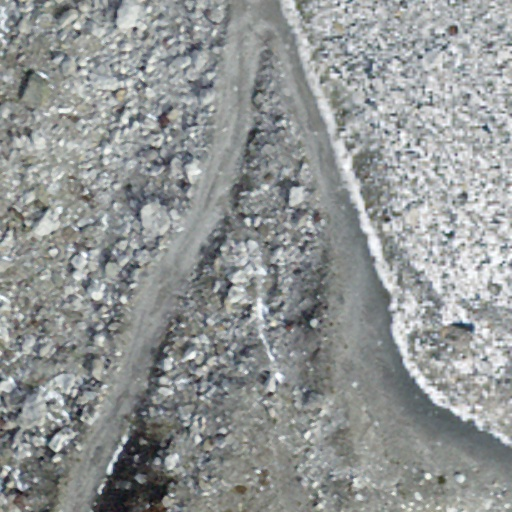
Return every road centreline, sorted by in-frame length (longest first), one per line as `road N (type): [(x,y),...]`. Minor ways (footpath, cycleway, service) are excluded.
road 1 (track): [(511,463),(431,421),(372,354),(339,165),(266,0)]
road 2 (track): [(79,511),(142,340),(237,127),(266,0)]
